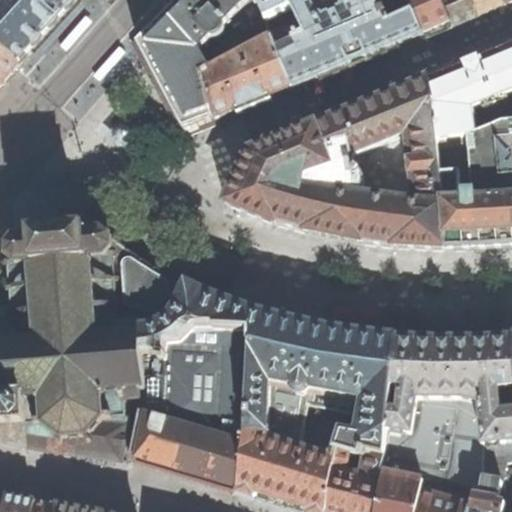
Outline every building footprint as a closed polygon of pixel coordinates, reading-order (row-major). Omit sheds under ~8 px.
[(0,0),(0,49),(20,66),(47,37),(81,0),(0,0)] [(204,73),(272,36),(267,24),(256,0),(185,0),(140,45),(140,47),(142,51),(162,88),(186,133),(199,127),(217,121),(204,73)] [(256,0),(267,24),(291,12),(293,16),(296,15),(306,36),(277,51),(292,89),(360,60),(424,33),(414,11),(402,17),(399,12),(388,17),(389,20),(387,21),(382,10),(384,9),(381,2),(382,2),(380,0),(256,0)] [(442,32),(454,28),(441,0),(409,0),(414,11),(424,33),(426,39),(442,32)] [(467,22),(478,17),(471,0),(441,0),(454,28),(467,22)] [(471,0),(478,17),(492,11),(505,6),(503,0),(471,0)] [(64,51),(68,54),(94,24),(87,18),(83,23),(65,44),(61,48),(64,51)] [(204,73),(217,121),(254,105),(292,89),(277,51),(272,36),(204,73)] [(511,45),(475,60),(430,79),(449,226),(448,251),(511,247),(511,125),(504,126),(476,136),(473,111),(481,107),(483,112),(499,106),(497,101),(511,94),(511,45)] [(0,90),(16,71),(20,66),(0,49),(0,90)] [(124,52),(120,49),(95,79),(101,84),(104,80),(123,58),(127,54),(124,52)] [(430,79),(270,145),(248,154),(238,178),(226,204),(274,224),(308,234),(338,240),(362,244),(394,249),(448,251),(449,226),(430,79)] [(114,137),(118,144),(125,148),(133,147),(139,142),(141,134),(138,126),(130,122),(122,123),(116,128),(114,137)] [(25,425),(26,449),(121,462),(130,423),(126,417),(125,401),(126,400),(126,399),(145,397),(146,389),(144,355),(142,330),(141,323),(120,326),(118,309),(124,309),(123,305),(118,305),(116,284),(121,283),(121,279),(116,279),(114,258),(119,258),(119,254),(114,254),(113,249),(113,239),(112,238),(103,230),(91,231),(90,224),(27,229),(27,236),(14,238),(11,241),(7,242),(7,246),(8,258),(8,262),(3,263),(3,267),(9,267),(10,288),(5,288),(5,292),(10,292),(12,308),(12,310),(14,310),(16,343),(0,344),(0,400),(24,399),(25,425)] [(130,252),(113,239),(113,249),(114,254),(119,254),(119,258),(114,258),(116,279),(121,279),(121,283),(116,284),(118,305),(123,305),(124,309),(130,308),(156,314),(163,325),(168,320),(172,316),(175,313),(177,308),(188,287),(173,279),(130,252)] [(251,332),(245,433),(298,448),(307,405),(360,415),(356,434),(341,432),(336,449),(347,452),(366,458),(368,452),(385,457),(397,340),(364,336),(340,333),(327,330),(305,326),(278,319),(257,313),(243,309),(188,287),(177,308),(175,313),(172,316),(168,320),(163,325),(155,328),(148,330),(142,330),(144,355),(155,354),(166,356),(168,345),(182,343),(197,329),(251,332)] [(0,443),(26,449),(25,425),(24,399),(0,400),(0,344),(16,343),(14,310),(12,310),(12,308),(8,309),(9,311),(0,311),(0,443)] [(168,345),(166,356),(217,357),(212,432),(244,443),(245,433),(251,332),(197,329),(182,343),(168,345)] [(435,340),(397,340),(385,457),(382,476),(385,476),(377,511),(511,511),(511,506),(500,504),(507,463),(511,463),(511,413),(509,391),(511,390),(511,338),(491,340),(481,341),(435,340)] [(145,397),(141,412),(162,417),(166,386),(166,356),(155,354),(144,355),(146,389),(145,397)] [(162,417),(212,432),(217,357),(166,356),(166,386),(162,417)] [(244,443),(212,432),(162,417),(141,412),(131,464),(157,471),(223,491),(237,495),(244,443)] [(298,448),(245,433),(244,443),(237,495),(269,505),(291,511),(328,511),(329,510),(333,472),(335,460),(322,455),(320,451),(311,449),(308,451),(298,448)] [(382,476),(385,457),(368,452),(366,458),(362,477),(343,474),(347,452),(336,449),(335,460),(333,472),(329,510),(328,511),(377,511),(385,476),(382,476)] [(34,511),(37,504),(22,501),(6,498),(3,511),(34,511)]
